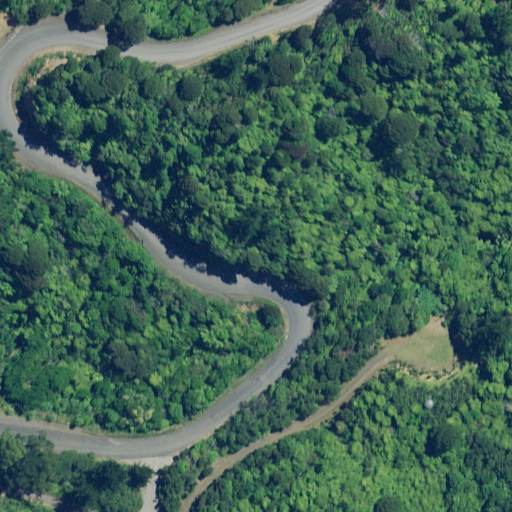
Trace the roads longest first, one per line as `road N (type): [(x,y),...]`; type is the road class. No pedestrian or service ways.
road 1 (residential): [(0,425),(104,444),(155,444),(205,420),(288,359),(298,331),(298,305),(276,285),(186,260),(31,147),(0,112)]
road 2 (residential): [(0,73),(26,39),(55,30),(180,50),(216,44),(304,0)]
